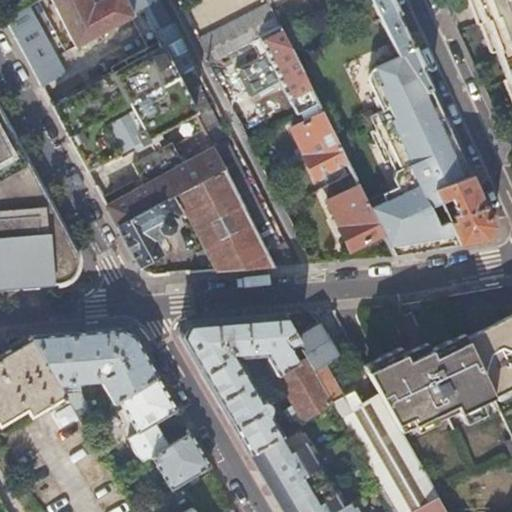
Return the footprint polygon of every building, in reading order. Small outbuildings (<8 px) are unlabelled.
[(182,72),(195,65),(188,51),(161,0),(50,0),(75,47),(143,11),(161,47),(51,107),(87,172),(147,139),(195,113),(194,112),(176,75),(182,72)] [(400,51),(426,90),(429,88),(388,0),(370,0),(398,52),(400,51)] [(511,0),(473,0),(482,22),(486,20),(509,78),(511,77),(511,79),(511,0)] [(206,59),(277,23),(267,3),(197,41),(206,59)] [(40,85),(40,86),(64,74),(26,5),(3,18),(40,85)] [(312,93),(278,26),(257,37),(295,113),(316,102),(311,93),(312,93)] [(466,174),(467,174),(436,106),(426,90),(400,51),(398,52),(372,65),(380,81),(370,86),(380,107),(370,112),(387,146),(383,148),(394,169),(392,176),(396,184),(365,200),(381,233),(392,255),(446,245),(456,244),(446,221),(437,200),(432,190),(466,174)] [(234,76),(223,55),(207,64),(218,84),(234,76)] [(195,113),(214,102),(197,69),(195,65),(182,72),(176,75),(194,112),(195,113)] [(426,90),(436,106),(437,106),(429,88),(426,90)] [(436,106),(467,174),(468,173),(437,106),(436,106)] [(313,177),(345,161),(321,112),(290,128),(304,155),(302,156),(313,177)] [(182,163),(212,147),(212,146),(195,113),(147,139),(154,151),(171,142),(182,163)] [(237,121),(247,138),(262,130),(253,113),(237,121)] [(0,286),(57,282),(62,281),(66,280),(71,275),(74,270),(76,266),(76,262),(76,257),(75,254),(0,115),(0,286)] [(140,178),(144,184),(105,206),(116,227),(175,194),(223,168),(212,147),(182,163),(171,142),(154,151),(132,163),(140,178)] [(258,266),(272,265),(264,250),(223,168),(175,194),(177,198),(213,270),(258,266)] [(468,173),(467,174),(466,174),(432,190),(437,200),(446,221),(456,244),(483,239),(485,236),(492,225),(468,173)] [(102,200),(105,206),(144,184),(140,178),(102,199),(102,200)] [(348,249),(381,233),(365,200),(357,185),(326,200),(340,228),(338,229),(348,249)] [(172,200),(177,198),(175,194),(116,227),(136,264),(158,253),(152,241),(164,235),(163,232),(166,233),(173,229),(174,224),(170,217),(179,212),(172,200)] [(272,265),(295,263),(283,240),(264,250),(272,265)] [(511,312),(464,336),(491,393),(492,395),(511,385),(511,312)] [(210,389),(247,452),(277,435),(279,433),(267,412),(269,409),(269,407),(268,406),(268,405),(265,404),(264,404),(262,404),(237,360),(265,357),(302,420),(332,402),(305,355),(295,362),(287,347),(297,341),(293,333),(282,314),(260,315),(214,319),(186,321),(179,336),(210,389)] [(332,402),(335,407),(356,395),(348,381),(349,380),(341,365),(336,371),(331,374),(328,370),(334,367),(330,360),(339,355),(328,333),(325,335),(316,320),(293,333),(297,341),(305,355),(332,402)] [(119,327),(30,335),(31,337),(59,383),(99,380),(111,402),(117,398),(155,376),(131,334),(119,327)] [(366,370),(374,385),(395,421),(409,414),(413,421),(432,412),(436,418),(457,408),(460,412),(480,403),(478,400),(491,393),(464,336),(450,343),(449,339),(429,348),(426,341),(419,344),(402,352),(399,345),(376,356),(380,364),(366,370)] [(0,421),(23,408),(27,414),(58,396),(61,400),(67,396),(65,392),(59,383),(31,337),(0,354),(0,421)] [(376,356),(361,363),(366,370),(380,364),(376,356)] [(175,409),(155,376),(117,398),(137,431),(128,436),(142,460),(150,455),(167,445),(153,421),(175,409)] [(335,407),(382,489),(394,511),(402,511),(436,493),(428,480),(395,421),(374,385),(356,395),(335,407)] [(65,392),(67,396),(81,419),(90,414),(77,391),(65,392)] [(167,445),(150,455),(170,488),(208,466),(207,464),(188,432),(167,445)] [(256,467),(266,484),(311,458),(302,443),(287,452),(277,435),(247,452),(256,467)] [(311,458),(317,454),(309,439),(302,443),(311,458)] [(326,483),(332,480),(317,454),(311,458),(326,483)] [(279,507),(281,510),(326,483),(311,458),(266,484),(272,494),(279,507)] [(180,487),(192,506),(208,496),(221,488),(217,482),(210,469),(180,487)] [(436,493),(440,501),(449,496),(444,486),(442,487),(437,476),(428,480),(436,493)] [(342,511),(348,507),(332,480),(326,483),(342,511)] [(339,511),(342,511),(326,483),(281,510),(282,511),(339,511)] [(219,511),(231,505),(221,488),(208,496),(192,506),(180,511),(219,511)] [(402,511),(446,511),(440,501),(436,493),(402,511)]
